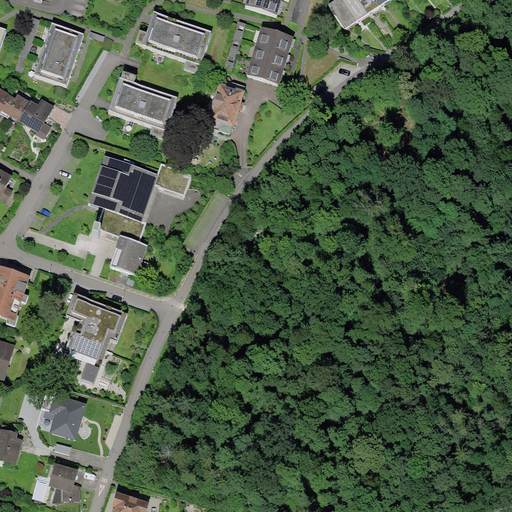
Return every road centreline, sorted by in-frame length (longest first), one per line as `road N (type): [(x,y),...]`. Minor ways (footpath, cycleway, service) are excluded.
road 1 (residential): [(173,304),(244,187),(315,110),(469,0)]
road 2 (residential): [(127,55),(5,250)]
road 3 (residential): [(97,511),(173,304)]
road 4 (residential): [(5,250),(173,304)]
